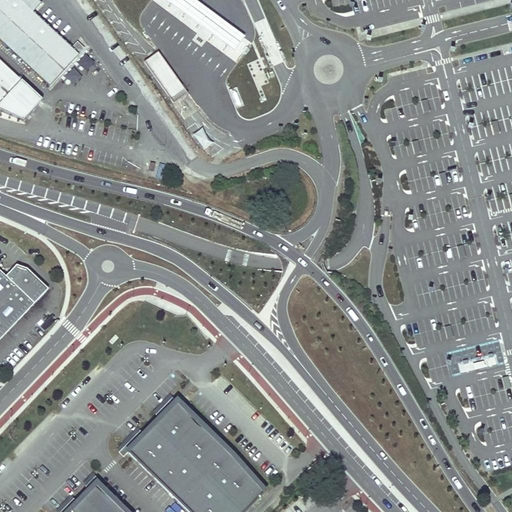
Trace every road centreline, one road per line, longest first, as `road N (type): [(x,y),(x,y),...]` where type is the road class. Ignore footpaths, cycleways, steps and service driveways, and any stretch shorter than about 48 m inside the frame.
road 1 (tertiary): [(479,511),(348,303),(305,261),(203,206),(0,154)]
road 2 (tertiary): [(26,207),(179,260),(294,354),(432,511)]
road 3 (residential): [(110,265),(162,273),(197,294),(395,511)]
road 4 (residential): [(0,402),(74,324),(110,265)]
